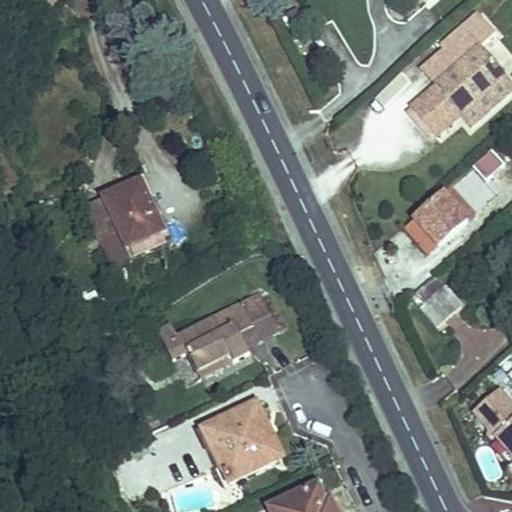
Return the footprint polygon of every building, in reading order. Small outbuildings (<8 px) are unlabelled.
[(461,117),(471,129),(511,92),(511,84),(482,50),(497,36),(482,20),(447,51),(461,67),(450,76),(411,110),(436,139),(461,117)] [(436,60),(450,76),(461,67),(447,51),(436,60)] [(6,61),(0,66),(0,79),(1,81),(17,68),(8,59),(6,61)] [(0,178),(9,173),(0,158),(0,178)] [(483,180),(500,199),(511,187),(511,165),(506,159),(483,180)] [(0,193),(16,184),(9,173),(0,178),(0,193)] [(134,264),(176,244),(169,230),(164,233),(156,215),(153,216),(151,212),(154,211),(141,183),(104,200),(134,264)] [(451,190),(407,229),(430,255),(438,248),(439,249),(475,217),(451,190)] [(116,272),(134,264),(105,203),(88,211),(116,272)] [(411,299),(420,309),(446,287),(437,276),(411,299)] [(420,309),(437,329),(463,306),(446,287),(420,309)] [(172,329),(158,336),(173,364),(187,356),(197,375),(230,358),(233,365),(250,356),(247,350),(279,333),(261,297),(178,340),(172,329)] [(201,382),(233,365),(230,358),(197,375),(201,382)] [(495,438),(511,456),(511,406),(499,392),(474,414),(490,432),(495,432),(495,438)] [(257,405),(203,432),(230,487),(278,463),(262,431),(269,428),(257,405)] [(262,431),(278,463),(285,460),(269,428),(262,431)] [(310,492),(317,508),(325,504),(318,488),(310,492)] [(335,511),(330,501),(325,504),(317,508),(310,492),(270,511),(335,511)]
